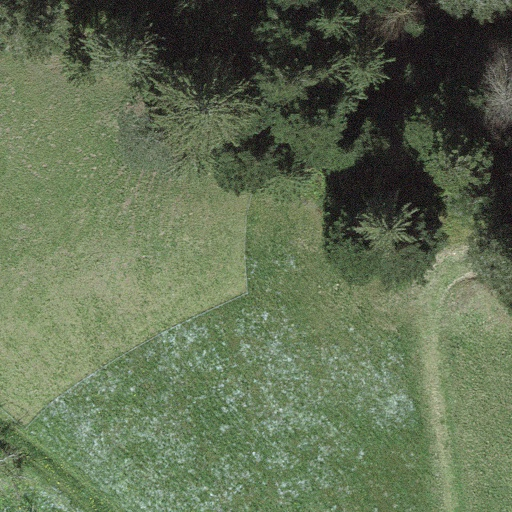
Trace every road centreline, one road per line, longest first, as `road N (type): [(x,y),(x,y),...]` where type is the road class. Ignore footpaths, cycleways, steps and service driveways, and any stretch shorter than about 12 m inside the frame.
road 1 (track): [(452,511),(425,314),(433,286),(451,268),(476,260),(511,272)]
road 2 (track): [(0,428),(99,511)]
